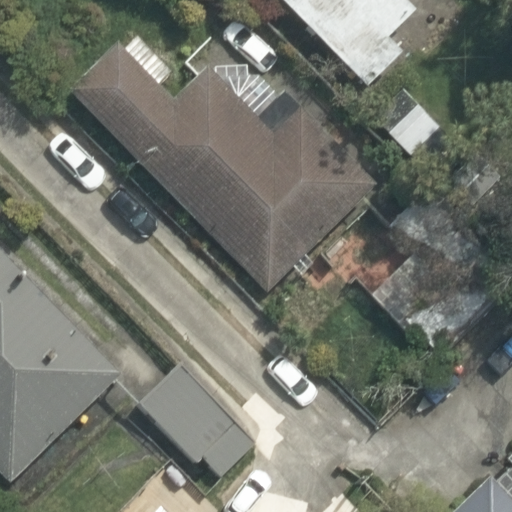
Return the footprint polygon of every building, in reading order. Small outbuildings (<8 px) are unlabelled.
[(263,0),(352,88),(390,49),(371,31),(401,0),(263,0)] [(85,36),(39,85),(263,294),(366,184),(263,87),(239,113),(178,55),(144,91),(85,36)] [(511,249),(453,193),(354,295),(434,373),(511,291),(511,249)] [(0,482),(93,386),(207,495),(261,438),(170,351),(132,390),(0,264),(0,482)] [(511,511),(511,435),(440,511),(511,511)]
